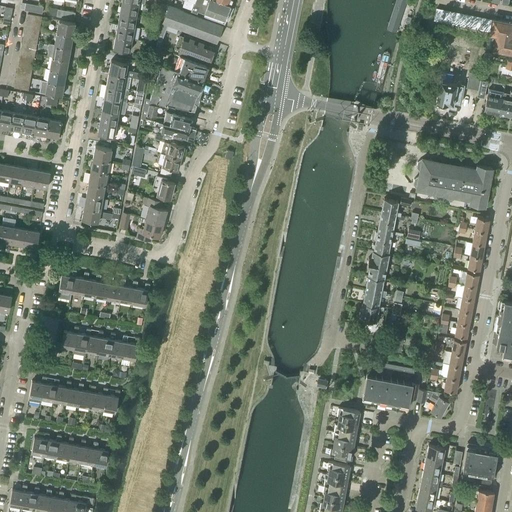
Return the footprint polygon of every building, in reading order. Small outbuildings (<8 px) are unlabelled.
[(137,13),(139,1),(132,0),(122,0),(120,10),(137,13)] [(228,10),(231,5),(217,0),(185,0),(183,7),(191,9),(191,11),(197,13),(198,11),(225,21),(227,15),(229,15),(230,12),(228,10)] [(407,0),(396,0),(387,29),(396,32),(407,0)] [(37,11),(39,4),(26,2),(25,9),(37,11)] [(163,21),(169,5),(160,2),(154,18),(162,21),(163,21)] [(169,5),(163,21),(168,23),(217,41),(223,25),(169,5)] [(440,21),(442,9),(436,8),(434,19),(440,21)] [(75,11),(63,9),(62,16),(74,18),(75,11)] [(446,22),(448,11),(442,9),(440,21),(446,22)] [(134,26),(137,13),(120,10),(118,23),(134,26)] [(452,23),(454,12),(448,11),(446,22),(452,23)] [(458,24),(460,13),(454,12),(452,23),(458,24)] [(28,13),(27,18),(41,21),(42,15),(28,13)] [(464,26),(467,14),(460,13),(458,24),(464,26)] [(470,27),(473,15),(467,14),(464,26),(470,27)] [(476,28),(479,16),(473,15),(470,27),(476,28)] [(482,29),(485,18),(479,16),(476,28),(482,29)] [(40,27),(41,21),(27,18),(26,24),(40,27)] [(491,19),(485,18),(482,29),(489,31),(491,19)] [(59,19),(57,31),(73,34),(76,22),(59,19)] [(494,49),(511,52),(511,22),(492,19),(489,33),(497,35),(494,49)] [(168,23),(163,21),(162,21),(156,45),(160,46),(168,23)] [(132,38),(134,26),(118,23),(116,35),(132,38)] [(71,47),(73,34),(57,31),(54,43),(71,47)] [(37,40),(38,34),(24,32),(23,37),(37,40)] [(130,50),(132,38),(116,35),(113,47),(119,48),(128,50),(130,50)] [(209,62),(212,54),(214,54),(215,51),(214,49),(214,48),(206,44),(204,42),(185,35),(184,38),(179,36),(175,49),(179,51),(209,62)] [(36,45),(37,40),(23,37),(22,43),(36,45)] [(35,51),(36,45),(22,43),(21,48),(35,51)] [(71,47),(54,43),(49,43),(47,55),(52,56),(69,59),(71,47)] [(21,51),(20,56),(34,59),(35,53),(21,51)] [(174,51),(169,66),(203,79),(208,64),(174,51)] [(389,54),(383,52),(374,83),(381,85),(389,54)] [(33,64),(34,59),(20,56),(19,62),(33,64)] [(67,71),(69,59),(52,56),(50,68),(67,71)] [(111,59),(109,72),(125,75),(127,62),(111,59)] [(32,70),(33,64),(19,62),(18,67),(32,70)] [(194,101),(203,79),(169,66),(163,64),(150,98),(157,101),(160,102),(165,104),(165,103),(192,109),(194,110),(197,104),(194,101)] [(64,83),(67,71),(50,68),(48,80),(64,83)] [(466,88),(478,90),(482,69),(476,68),(475,73),(469,72),(466,88)] [(125,75),(109,72),(106,84),(123,87),(129,88),(131,76),(130,75),(125,75)] [(441,73),(436,101),(447,103),(447,102),(453,103),(453,102),(460,103),(464,84),(450,81),(451,75),(441,73)] [(16,75),(15,81),(30,83),(30,78),(16,75)] [(140,77),(138,88),(144,89),(146,78),(140,77)] [(487,81),(480,79),(477,96),(484,98),(487,81)] [(62,96),(64,83),(48,80),(45,93),(62,96)] [(28,89),(30,83),(15,81),(14,87),(28,89)] [(129,88),(123,87),(106,84),(104,96),(121,99),(127,100),(129,88)] [(484,110),(499,113),(502,97),(504,91),(489,88),(484,110)] [(510,92),(504,91),(502,97),(499,113),(511,115),(511,90),(510,92)] [(118,111),(121,99),(104,96),(102,108),(118,111)] [(160,102),(157,101),(150,98),(146,97),(141,118),(142,118),(144,119),(155,121),(155,120),(156,118),(157,114),(158,107),(160,102)] [(165,104),(160,102),(158,107),(166,109),(190,116),(192,109),(165,103),(165,104)] [(0,125),(9,127),(12,111),(0,108),(0,125)] [(116,124),(118,111),(102,108),(100,121),(116,124)] [(164,116),(157,114),(156,118),(159,119),(164,120),(169,122),(189,128),(192,116),(190,116),(166,109),(164,116)] [(21,130),(24,113),(12,111),(9,127),(21,130)] [(34,132),(37,115),(24,113),(21,130),(34,132)] [(46,134),(49,118),(37,115),(34,132),(46,134)] [(61,120),(49,118),(46,134),(58,137),(61,120)] [(155,121),(144,119),(142,124),(156,128),(194,138),(196,130),(189,128),(169,122),(164,120),(159,119),(156,118),(155,120),(155,121)] [(131,119),(130,126),(137,127),(138,120),(131,119)] [(114,136),(116,124),(100,121),(97,133),(114,136)] [(161,151),(181,157),(184,145),(179,143),(180,138),(155,132),(154,137),(164,140),(161,151)] [(95,145),(93,157),(109,160),(111,148),(95,145)] [(144,147),(136,146),(132,164),(140,167),(144,147)] [(225,157),(231,158),(234,150),(227,148),(225,157)] [(178,169),(181,157),(161,151),(165,153),(160,172),(170,175),(172,168),(178,169)] [(107,172),(109,160),(93,157),(90,169),(107,172)] [(469,203),(484,206),(492,167),(477,164),(476,168),(459,165),(459,168),(452,167),(449,163),(445,166),(439,165),(439,162),(422,158),(417,161),(416,167),(419,172),(419,175),(414,178),(413,184),(416,189),(432,192),(434,195),(451,198),(454,196),(470,199),(469,203)] [(0,178),(10,180),(13,165),(0,162),(0,164),(0,178)] [(22,183),(25,167),(13,165),(10,180),(22,183)] [(133,165),(132,170),(131,173),(145,177),(147,169),(133,165)] [(34,185),(37,169),(25,167),(22,183),(34,185)] [(50,171),(37,169),(34,185),(47,187),(50,171)] [(105,185),(107,172),(90,169),(88,182),(105,185)] [(161,178),(159,187),(157,194),(170,198),(175,182),(161,178)] [(102,197),(105,185),(88,182),(86,194),(102,197)] [(100,209),(102,197),(86,194),(84,206),(100,209)] [(150,204),(146,217),(164,222),(167,209),(160,207),(161,201),(162,201),(162,200),(144,196),(142,202),(150,204)] [(396,210),(397,202),(398,200),(384,198),(381,211),(395,214),(397,214),(400,215),(400,211),(396,210)] [(98,221),(100,209),(84,206),(81,218),(98,221)] [(130,213),(123,211),(120,226),(127,227),(130,213)] [(391,233),(395,214),(381,211),(377,230),(391,233)] [(477,216),(474,229),(486,231),(489,219),(477,216)] [(3,217),(2,224),(14,226),(15,219),(3,217)] [(160,236),(164,222),(146,217),(143,227),(139,226),(137,236),(151,240),(153,234),(160,236)] [(0,240),(11,242),(14,226),(2,224),(0,232),(0,240)] [(23,245),(26,229),(14,226),(11,242),(23,245)] [(39,231),(26,229),(23,245),(36,247),(39,231)] [(484,244),(486,231),(474,229),(472,242),(484,244)] [(390,241),(391,233),(377,230),(374,250),(388,253),(389,245),(392,245),(392,242),(390,241)] [(418,244),(419,238),(407,236),(405,242),(418,244)] [(466,241),(464,253),(470,254),(472,242),(466,241)] [(484,244),(472,242),(470,254),(482,257),(484,244)] [(388,253),(374,250),(373,250),(371,257),(368,257),(367,267),(369,268),(368,275),(383,278),(384,278),(388,253)] [(479,269),(482,257),(470,254),(467,267),(479,269)] [(74,276),(76,276),(77,270),(73,269),(71,275),(62,273),(59,289),(71,291),(70,294),(71,294),(72,292),(74,276)] [(87,278),(88,278),(89,272),(85,271),(84,277),(76,276),(74,276),(72,292),(83,294),(82,296),(83,296),(84,294),(87,278)] [(466,271),(464,284),(476,286),(478,273),(466,271)] [(99,280),(100,280),(101,274),(97,273),(96,279),(88,278),(87,278),(84,294),(95,296),(95,298),(96,298),(96,296),(99,280)] [(381,290),(383,278),(368,275),(366,289),(385,293),(386,291),(381,290)] [(111,282),(112,282),(114,276),(109,276),(108,282),(100,280),(99,280),(96,296),(107,298),(107,300),(108,300),(109,298),(111,282)] [(123,284),(125,285),(126,279),(121,278),(120,284),(112,282),(111,282),(109,298),(119,300),(119,302),(120,303),(121,300),(123,284)] [(136,287),(137,287),(138,281),(133,280),(132,286),(125,285),(123,284),(121,300),(132,302),(131,305),(132,305),(133,303),(136,287)] [(145,288),(137,287),(136,287),(133,303),(144,305),(143,307),(144,307),(145,305),(146,305),(148,289),(149,289),(150,283),(146,282),(145,288)] [(473,299),(476,286),(464,284),(462,296),(473,299)] [(385,296),(385,293),(366,289),(363,302),(378,306),(380,295),(385,296)] [(11,295),(0,293),(0,309),(8,311),(11,295)] [(471,311),(473,299),(462,296),(459,309),(471,311)] [(511,357),(511,337),(507,336),(508,332),(511,332),(511,300),(501,299),(495,330),(498,330),(495,346),(503,347),(502,356),(511,357)] [(383,307),(378,306),(363,302),(362,302),(359,317),(375,321),(378,309),(383,310),(383,307)] [(469,324),(471,311),(459,309),(457,322),(469,324)] [(466,336),(469,324),(457,322),(454,334),(466,336)] [(77,332),(78,332),(79,326),(75,326),(74,332),(64,330),(62,342),(57,341),(56,351),(65,352),(66,346),(73,348),(72,350),(73,350),(77,332)] [(89,334),(90,335),(91,329),(87,328),(86,334),(78,332),(77,332),(73,350),(73,353),(85,355),(86,350),(89,334)] [(101,337),(102,337),(104,331),(99,330),(98,336),(90,335),(89,334),(86,350),(97,352),(97,355),(98,355),(98,352),(101,337)] [(113,339),(115,339),(116,333),(111,332),(110,338),(102,337),(101,337),(98,352),(109,354),(109,357),(110,357),(110,355),(113,339)] [(126,341),(127,341),(128,335),(124,334),(123,341),(115,339),(113,339),(110,355),(121,356),(121,359),(122,359),(123,357),(126,341)] [(135,343),(127,341),(126,341),(123,357),(134,359),(133,361),(134,361),(135,359),(138,344),(139,344),(140,337),(136,337),(135,343)] [(403,338),(397,337),(394,351),(400,352),(403,338)] [(454,338),(451,351),(463,353),(465,340),(454,338)] [(460,366),(463,353),(451,351),(449,363),(460,366)] [(458,378),(460,366),(449,363),(446,376),(458,378)] [(45,382),(46,382),(47,376),(43,376),(42,382),(32,380),(28,400),(41,402),(42,398),(45,382)] [(455,391),(458,378),(446,376),(444,389),(455,391)] [(57,384),(58,384),(59,379),(55,378),(54,384),(46,382),(45,382),(42,398),(53,400),(52,402),(54,403),(54,400),(57,384)] [(328,380),(318,378),(316,386),(326,388),(328,380)] [(408,407),(411,393),(413,394),(414,387),(366,378),(364,385),(362,398),(408,407)] [(69,387),(70,387),(71,381),(67,380),(66,386),(58,384),(57,384),(54,400),(65,402),(65,405),(66,405),(66,402),(69,387)] [(82,389),(83,389),(84,383),(79,382),(78,388),(70,387),(69,387),(66,402),(77,404),(77,407),(78,407),(79,405),(82,389)] [(94,391),(95,391),(96,385),(91,385),(90,390),(83,389),(82,389),(79,405),(90,407),(89,409),(90,409),(91,407),(94,391)] [(106,393),(107,393),(108,387),(103,387),(102,393),(95,391),(94,391),(91,407),(102,409),(101,411),(102,412),(103,409),(106,393)] [(441,392),(419,388),(416,400),(425,401),(426,396),(430,397),(436,400),(431,410),(440,415),(449,401),(439,395),(441,392)] [(489,398),(497,397),(497,388),(488,389),(489,398)] [(115,395),(107,393),(106,393),(103,409),(114,411),(114,414),(115,414),(115,411),(116,411),(119,396),(120,390),(116,389),(115,395)] [(339,415),(338,419),(358,422),(360,409),(359,409),(359,410),(338,406),(337,414),(339,415)] [(355,434),(358,422),(338,419),(337,423),(335,423),(334,430),(355,434)] [(353,446),(355,434),(334,430),(332,438),(334,438),(333,443),(353,446)] [(47,438),(48,439),(49,433),(45,432),(44,438),(34,436),(32,452),(43,454),(43,456),(44,457),(44,454),(47,438)] [(60,440),(61,441),(62,435),(57,434),(56,440),(48,439),(47,438),(44,454),(55,456),(55,458),(56,459),(57,456),(60,440)] [(72,443),(73,443),(74,437),(69,436),(68,442),(61,441),(60,440),(57,456),(67,458),(67,461),(68,461),(69,458),(72,443)] [(84,445),(85,445),(86,439),(82,438),(81,444),(73,443),(72,443),(69,458),(80,460),(79,463),(81,463),(81,461),(84,445)] [(96,447),(97,447),(98,441),(94,441),(93,446),(85,445),(84,445),(81,461),(92,463),(92,465),(93,465),(93,463),(96,447)] [(105,448),(97,447),(96,447),(93,463),(104,465),(104,467),(105,468),(106,465),(109,449),(110,449),(111,443),(106,443),(105,448)] [(351,459),(353,446),(333,443),(333,447),(331,447),(329,454),(350,458),(350,459),(351,459)] [(428,444),(426,457),(442,460),(445,447),(428,444)] [(498,463),(495,462),(498,449),(467,444),(463,464),(497,470),(498,463)] [(460,463),(462,450),(455,449),(453,462),(460,463)] [(440,472),(442,460),(426,457),(423,469),(440,472)] [(329,469),(328,473),(348,477),(350,463),(349,463),(349,464),(328,460),(327,468),(329,469)] [(33,469),(32,473),(40,474),(42,467),(33,466),(33,469)] [(440,472),(423,469),(422,477),(421,482),(437,485),(437,484),(441,484),(442,480),(438,479),(440,472)] [(345,488),(348,477),(328,473),(327,477),(325,477),(324,485),(345,488)] [(473,483),(460,481),(459,487),(471,489),(473,483)] [(434,498),(437,485),(421,482),(418,494),(434,498)] [(25,490),(26,490),(27,485),(23,484),(22,490),(12,488),(9,504),(21,506),(20,508),(22,508),(22,506),(25,490)] [(343,500),(345,488),(324,485),(322,492),(324,492),(324,497),(343,500)] [(37,493),(38,493),(39,487),(35,486),(34,492),(26,490),(25,490),(22,506),(33,508),(32,511),(34,511),(37,493)] [(49,495),(51,495),(52,489),(47,488),(46,494),(38,493),(37,493),(34,511),(33,511),(46,511),(49,495)] [(479,489),(477,501),(492,503),(494,491),(479,489)] [(58,511),(62,497),(63,497),(64,491),(60,490),(58,496),(51,495),(49,495),(46,511),(54,511),(58,511)] [(71,511),(74,499),(75,499),(76,493),(72,493),(71,499),(63,497),(62,497),(58,511),(71,511)] [(432,510),(434,498),(418,494),(415,506),(432,510)] [(83,501),(75,499),(74,499),(71,511),(91,511),(92,507),(86,505),(86,502),(87,502),(88,495),(84,495),(83,501)] [(341,511),(343,500),(324,497),(323,501),(321,501),(319,508),(341,511)] [(490,511),(492,503),(477,501),(474,511),(490,511)]
